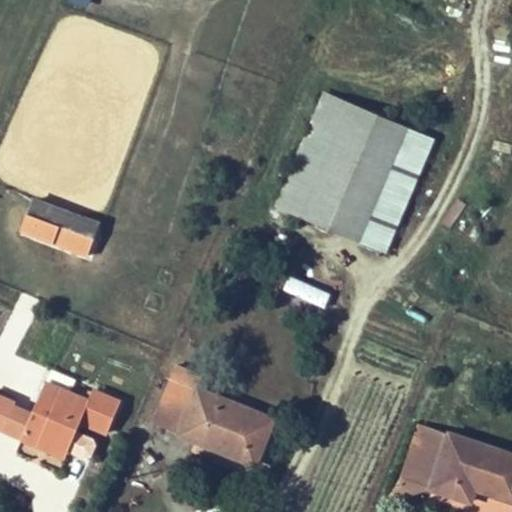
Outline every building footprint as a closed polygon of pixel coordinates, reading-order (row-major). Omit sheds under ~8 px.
[(403,128),(319,93),(273,205),(357,240),(403,128)] [(34,199),(27,218),(21,234),(90,261),(96,245),(104,226),(34,199)] [(288,276),(283,292),(325,308),(331,291),(288,276)] [(145,368),(127,416),(195,442),(223,453),(237,416),(168,391),(173,378),(145,368)] [(0,424),(39,439),(50,410),(81,423),(88,402),(56,390),(16,375),(4,403),(0,401),(0,424)] [(61,381),(56,390),(88,402),(91,393),(61,381)] [(195,442),(127,416),(122,428),(219,463),(223,453),(195,442)] [(39,439),(0,424),(0,433),(35,447),(39,439)] [(405,480),(436,490),(455,436),(424,425),(405,480)] [(511,500),(511,456),(455,436),(436,490),(476,505),(481,490),(511,500)]
